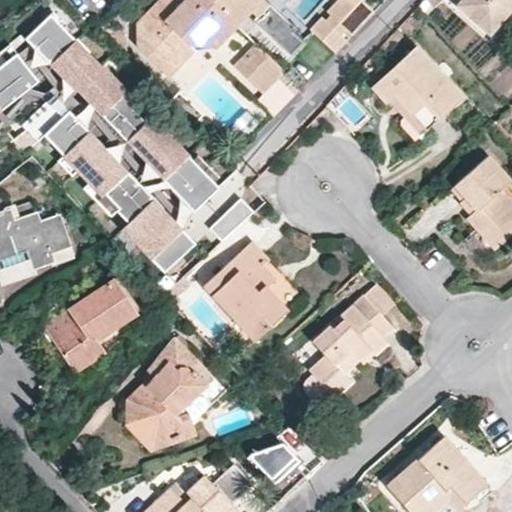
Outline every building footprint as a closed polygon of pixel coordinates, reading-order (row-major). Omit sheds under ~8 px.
[(237,26),(211,0),(185,0),(184,1),(183,0),(160,0),(137,24),(140,48),(170,78),(200,46),(208,47),(215,48),(237,26)] [(211,0),(237,26),(248,15),(250,13),(255,19),(262,12),(269,5),(263,0),(211,0)] [(353,35),(375,11),(362,0),(337,0),(327,11),(330,14),(347,31),(353,35)] [(511,0),(462,0),(458,5),(490,34),(511,8),(511,0)] [(293,27),(269,5),(262,12),(255,19),(250,13),(248,15),(287,54),(300,39),(290,31),(293,27)] [(54,11),(47,17),(60,32),(64,29),(68,25),(54,11)] [(342,36),(347,31),(330,14),(326,19),(342,36)] [(310,30),(335,54),(347,41),(342,36),(326,19),(323,16),(310,30)] [(60,32),(47,17),(22,40),(72,92),(73,91),(189,215),(206,198),(214,191),(185,159),(186,158),(167,137),(163,141),(146,123),(143,126),(129,111),(136,105),(125,93),(127,92),(102,66),(100,67),(88,55),(85,58),(71,44),(75,40),(64,29),(60,32)] [(75,40),(71,44),(85,58),(88,55),(92,51),(78,37),(75,40)] [(0,50),(0,64),(15,53),(8,44),(0,50)] [(262,94),(284,71),(256,44),(234,68),(262,94)] [(416,48),(374,86),(394,108),(418,134),(461,95),(416,48)] [(0,112),(38,81),(15,53),(0,64),(0,112)] [(301,87),(284,71),(262,94),(256,100),(272,116),(273,116),(275,114),(301,87)] [(178,91),(166,103),(184,121),(197,109),(178,91)] [(129,111),(143,126),(146,123),(150,119),(136,105),(129,111)] [(164,273),(192,246),(61,109),(54,116),(44,107),(24,127),(39,143),(46,137),(65,158),(68,155),(82,169),(79,172),(90,184),(93,181),(120,210),(117,213),(128,223),(131,221),(145,235),(136,244),(164,273)] [(184,121),(191,128),(203,115),(197,109),(184,121)] [(146,123),(163,141),(167,137),(171,134),(154,116),(150,119),(146,123)] [(185,159),(214,191),(220,186),(190,154),(186,158),(185,159)] [(79,172),(82,169),(68,155),(65,158),(59,163),(73,178),(79,172)] [(454,187),(464,197),(474,209),(468,215),(465,219),(471,226),(479,235),(493,222),(508,238),(511,233),(511,202),(501,191),(511,182),(486,155),(454,187)] [(120,210),(93,181),(90,184),(84,189),(112,218),(117,213),(120,210)] [(474,209),(464,197),(457,204),(468,215),(474,209)] [(206,198),(189,215),(205,232),(223,216),(206,198)] [(33,212),(30,203),(30,202),(10,209),(14,219),(33,212)] [(212,250),(248,217),(236,203),(223,216),(205,232),(200,237),(212,250)] [(0,259),(25,251),(31,267),(32,270),(55,262),(51,253),(69,247),(58,214),(38,221),(35,212),(33,212),(14,219),(10,209),(0,211),(0,259)] [(122,229),(136,244),(145,235),(131,221),(128,223),(122,229)] [(493,222),(479,235),(494,251),(508,238),(493,222)] [(250,242),(202,287),(254,341),(287,311),(266,289),(274,280),(269,275),(262,267),(268,261),(250,242)] [(25,251),(0,259),(0,269),(2,276),(3,276),(31,267),(25,251)] [(74,373),(104,352),(97,342),(111,332),(137,314),(113,279),(43,327),(57,348),(74,373)] [(375,284),(363,295),(381,316),(394,304),(375,284)] [(381,316),(363,295),(311,342),(324,356),(309,370),(312,374),(331,395),(334,398),(350,382),(343,375),(371,349),(375,353),(381,346),(386,342),(383,338),(393,328),(381,316)] [(97,342),(104,352),(119,342),(111,332),(97,342)] [(131,431),(136,435),(150,426),(159,435),(166,432),(175,442),(196,434),(192,421),(224,390),(174,337),(147,371),(153,377),(147,383),(145,381),(126,399),(127,427),(131,431)] [(331,395),(312,374),(305,380),(302,385),(302,391),(314,403),(320,404),(325,402),(331,395)] [(150,426),(136,435),(150,451),(175,442),(166,432),(159,435),(150,426)] [(387,484),(412,511),(416,511),(449,484),(465,501),(487,481),(445,434),(419,456),(387,484)] [(222,511),(232,503),(238,497),(253,484),(235,464),(214,484),(205,475),(185,493),(191,498),(186,503),(170,488),(144,511),(222,511)] [(449,484),(416,511),(434,511),(449,500),(457,508),(465,501),(449,484)] [(239,511),(232,503),(222,511),(239,511)]
